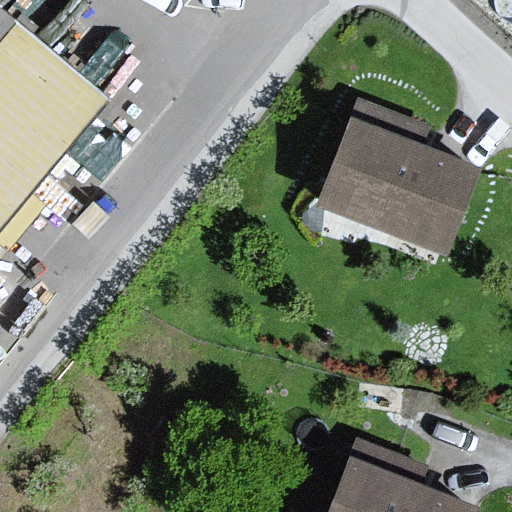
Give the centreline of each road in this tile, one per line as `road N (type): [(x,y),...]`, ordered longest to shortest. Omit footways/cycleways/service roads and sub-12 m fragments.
road 1 (unclassified): [(0,431),(330,0)]
road 2 (unknown): [(103,0),(233,126)]
road 3 (residential): [(413,0),(511,90)]
